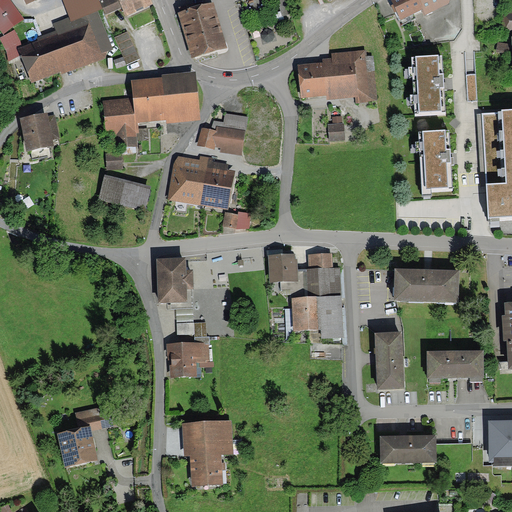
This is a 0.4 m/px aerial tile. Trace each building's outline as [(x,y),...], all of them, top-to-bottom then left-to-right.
[(4,0),(0,0),(0,31),(2,34),(20,20),(4,0)] [(102,0),(98,2),(104,16),(119,9),(123,18),(148,7),(144,0),(102,0)] [(284,0),(272,0),(279,17),(290,14),(284,0)] [(446,0),(391,0),(389,1),(400,22),(446,0)] [(209,10),(180,19),(192,61),(221,52),(209,10)] [(503,33),(511,32),(511,14),(504,14),(503,33)] [(56,35),(17,51),(32,87),(110,55),(95,18),(85,22),(82,15),(53,27),(56,35)] [(269,27),(258,31),(263,43),(273,39),(269,27)] [(124,32),(111,38),(120,56),(110,61),(114,69),(136,58),(124,32)] [(300,70),(302,100),(326,98),(352,97),(352,101),(372,100),(370,61),(360,62),(360,54),(331,56),(331,68),(300,70)] [(468,102),(478,101),(476,54),(467,55),(468,102)] [(412,60),(415,118),(452,116),(449,58),(412,60)] [(194,121),(191,79),(128,83),(129,99),(120,99),(120,102),(102,103),(104,136),(113,135),(114,147),(132,146),(131,125),(194,121)] [(511,115),(484,118),(491,222),(511,220),(511,115)] [(241,156),(247,120),(223,116),(220,133),(201,130),(198,149),(241,156)] [(50,152),(44,121),(21,125),(27,156),(50,152)] [(342,127),(327,127),(327,140),(342,140),(342,127)] [(453,134),(414,137),(418,196),(457,194),(453,134)] [(104,155),(104,169),(119,170),(120,156),(104,155)] [(225,180),(226,170),(176,160),(169,201),(228,212),(234,181),(225,180)] [(148,192),(104,180),(99,198),(143,210),(148,192)] [(249,215),(225,214),(224,229),(248,230),(249,215)] [(279,250),(268,250),(268,272),(270,272),(270,287),(280,286),(280,294),(294,294),(294,332),(322,332),(322,341),(341,341),(341,301),(334,301),(334,258),(311,259),(311,274),(294,274),(294,267),(291,267),(291,260),(279,260),(279,250)] [(158,264),(158,307),(182,307),(181,292),(189,292),(189,276),(182,276),(182,264),(158,264)] [(395,303),(457,303),(457,273),(395,272),(395,303)] [(172,378),(192,379),(192,364),(210,365),(209,340),(200,340),(200,325),(176,325),(175,335),(193,335),(192,345),(171,345),(172,378)] [(403,394),(401,338),(377,339),(378,394),(403,394)] [(478,378),(478,354),(427,354),(428,377),(478,378)] [(58,437),(65,472),(94,466),(88,434),(115,429),(111,409),(75,416),(78,433),(58,437)] [(492,464),(511,463),(511,426),(492,427),(492,464)] [(192,490),(218,490),(218,459),(229,459),(229,447),(229,428),(185,428),(185,459),(192,459),(192,490)] [(379,463),(470,462),(470,445),(433,445),(433,436),(396,436),(396,441),(379,441),(379,463)] [(133,461),(118,461),(118,475),(133,475),(133,461)]
